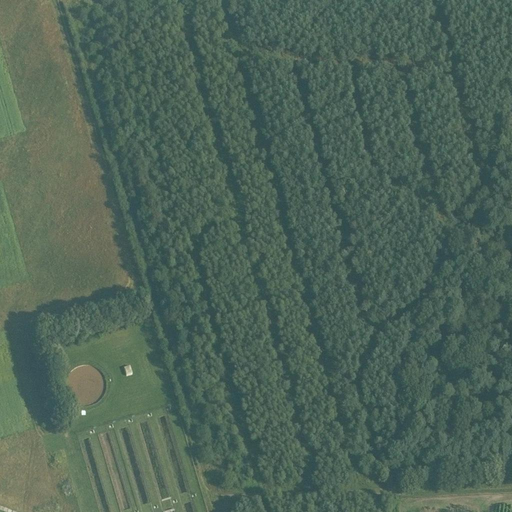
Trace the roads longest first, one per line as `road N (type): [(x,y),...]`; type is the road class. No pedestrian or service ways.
road 1 (track): [(207,488),(65,0)]
road 2 (track): [(511,490),(222,496),(207,488)]
